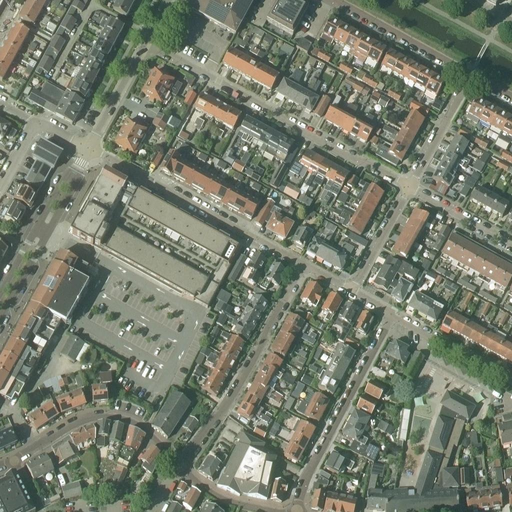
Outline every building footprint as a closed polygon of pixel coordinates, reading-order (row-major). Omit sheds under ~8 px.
[(46,0),(28,0),(27,2),(43,10),(48,1),(46,0)] [(118,0),(112,11),(126,18),(131,7),(118,0)] [(197,4),(192,12),(235,35),(253,0),(198,0),(196,3),(197,4)] [(277,0),(266,22),(292,36),(307,8),(297,3),(292,0),(277,0)] [(478,0),(494,8),(498,0),(478,0)] [(74,1),(70,9),(68,12),(73,14),(76,10),(81,13),(85,7),(74,1)] [(23,10),(38,18),(43,10),(27,2),(23,10)] [(18,18),(33,27),(38,18),(23,10),(18,18)] [(68,12),(63,22),(73,28),(76,22),(71,19),(73,14),(68,12)] [(330,20),(321,36),(333,42),(342,27),(330,20)] [(110,21),(104,31),(117,38),(123,28),(110,21)] [(63,22),(57,32),(62,35),(64,30),(70,34),(73,28),(63,22)] [(14,26),(9,36),(23,43),(29,34),(14,26)] [(342,27),(333,42),(344,48),(352,32),(342,27)] [(104,31),(98,41),(112,49),(117,38),(104,31)] [(57,32),(51,42),(62,48),(65,42),(59,39),(62,35),(57,32)] [(352,32),(344,48),(350,51),(348,55),(353,58),(363,38),(352,32)] [(9,36),(4,45),(18,53),(23,43),(9,36)] [(236,38),(233,45),(243,50),(248,39),(245,37),(242,41),(236,38)] [(363,38),(353,58),(357,60),(359,57),(366,60),(374,45),(363,38)] [(248,39),(243,50),(253,55),(258,45),(255,43),(252,48),(246,44),(249,40),(248,39)] [(300,40),(296,48),(295,48),(306,54),(311,46),(300,40)] [(98,41),(93,51),(106,59),(112,49),(98,41)] [(51,42),(48,48),(58,54),(62,48),(51,42)] [(3,46),(0,52),(0,56),(12,63),(18,53),(4,45),(3,46)] [(374,45),(366,60),(377,66),(385,51),(374,45)] [(48,48),(46,53),(56,58),(58,54),(48,48)] [(315,48),(311,55),(317,58),(321,51),(315,48)] [(230,50),(222,65),(231,70),(239,56),(230,50)] [(93,51),(87,62),(101,69),(106,59),(93,51)] [(326,54),(321,51),(317,58),(322,61),(326,54)] [(46,53),(43,57),(54,63),(56,58),(46,53)] [(389,53),(380,68),(392,74),(400,59),(389,53)] [(326,54),(322,61),(328,64),(331,57),(326,54)] [(0,68),(7,73),(12,63),(0,56),(0,68)] [(239,56),(231,70),(241,76),(249,61),(239,56)] [(43,57),(40,62),(51,68),(54,63),(43,57)] [(400,59),(392,74),(403,80),(411,65),(400,59)] [(31,61),(28,67),(33,69),(36,64),(31,61)] [(249,61),(241,76),(251,81),(259,66),(249,61)] [(40,62),(35,73),(40,76),(42,71),(47,74),(51,68),(40,62)] [(87,62),(82,72),(95,79),(101,69),(87,62)] [(342,63),(338,70),(344,73),(348,66),(342,63)] [(411,65),(403,80),(414,86),(423,71),(411,65)] [(259,66),(251,81),(261,86),(269,72),(259,66)] [(348,66),(344,73),(350,76),(353,69),(348,66)] [(276,95),(284,99),(300,72),(296,70),(288,83),(284,81),(276,95)] [(423,71),(414,86),(425,92),(433,77),(423,71)] [(82,72),(76,82),(80,84),(90,89),(95,79),(82,72)] [(148,83),(169,95),(169,94),(176,98),(182,86),(177,83),(174,88),(173,87),(175,83),(167,79),(168,77),(163,74),(162,76),(155,72),(148,83)] [(269,72),(261,86),(271,92),(279,77),(269,72)] [(300,72),(284,99),(293,104),(301,90),(296,88),(304,74),(300,72)] [(301,90),(293,104),(301,109),(319,76),(316,74),(313,79),(305,93),(301,90)] [(319,76),(301,109),(310,114),(318,100),(313,97),(321,83),(320,83),(321,80),(323,77),(320,75),(319,76)] [(365,76),(362,82),(368,86),(372,79),(365,76)] [(433,77),(425,92),(436,98),(444,83),(433,77)] [(347,79),(344,84),(352,89),(355,83),(347,79)] [(372,79),(368,86),(375,90),(378,83),(372,79)] [(66,90),(71,93),(84,100),(90,89),(80,84),(76,82),(72,80),(66,90)] [(162,106),(169,95),(148,83),(142,95),(149,99),(148,101),(153,104),(154,102),(162,106)] [(352,90),(360,94),(364,88),(355,83),(352,89),(352,90)] [(27,102),(72,126),(76,117),(79,118),(81,113),(79,112),(83,104),(45,84),(40,94),(33,91),(27,102)] [(364,88),(360,94),(366,97),(369,91),(364,88)] [(390,89),(387,96),(392,99),(396,92),(390,89)] [(11,97),(15,99),(19,92),(15,90),(11,97)] [(189,92),(184,103),(183,104),(190,107),(196,96),(189,92)] [(396,92),(392,99),(398,103),(402,95),(396,92)] [(376,104),(380,97),(374,93),(370,101),(376,104)] [(201,95),(193,110),(204,115),(211,100),(201,95)] [(323,97),(313,115),(320,119),(329,101),(323,97)] [(336,97),(323,121),(332,125),(339,112),(335,110),(341,99),(336,97)] [(377,106),(385,110),(389,102),(381,98),(377,106)] [(211,100),(204,115),(213,121),(221,106),(211,100)] [(431,108),(439,113),(443,105),(435,100),(431,108)] [(476,100),(467,115),(466,119),(477,125),(479,122),(488,107),(476,100)] [(388,113),(393,104),(389,102),(385,110),(384,110),(388,113)] [(412,102),(409,108),(414,111),(418,105),(412,102)] [(339,112),(332,125),(341,130),(353,107),(349,105),(347,110),(342,107),(339,112)] [(418,105),(414,111),(425,117),(429,111),(418,105)] [(221,106),(213,121),(223,126),(231,111),(221,106)] [(353,107),(341,130),(349,135),(350,132),(356,121),(352,119),(357,109),(353,107)] [(488,107),(479,122),(490,128),(498,113),(488,107)] [(231,111),(223,126),(233,131),(241,117),(231,111)] [(350,132),(349,135),(357,139),(373,111),(372,111),(369,116),(366,114),(363,119),(359,117),(356,121),(350,132)] [(373,111),(357,139),(365,144),(373,130),(375,126),(371,123),(376,113),(373,111)] [(396,117),(419,130),(424,121),(410,113),(408,118),(401,115),(401,114),(398,113),(396,117)] [(498,113),(490,128),(501,134),(502,132),(509,118),(498,113)] [(155,119),(166,126),(169,120),(158,114),(155,119)] [(396,117),(391,114),(389,118),(403,126),(401,130),(414,138),(419,130),(396,117)] [(502,132),(501,134),(511,140),(509,144),(511,145),(511,120),(509,118),(502,132)] [(151,126),(163,132),(166,126),(155,119),(151,126)] [(246,119),(238,133),(243,136),(240,141),(245,144),(255,124),(246,119)] [(0,120),(0,138),(2,140),(4,137),(8,139),(13,138),(16,133),(9,129),(9,127),(9,126),(0,120)] [(197,126),(196,130),(199,132),(204,123),(200,121),(197,126)] [(127,122),(121,134),(141,145),(147,133),(139,129),(140,127),(135,124),(134,126),(127,122)] [(255,124),(245,144),(250,146),(252,141),(257,144),(265,130),(255,124)] [(382,130),(392,136),(410,146),(414,138),(401,130),(398,135),(384,127),(382,130)] [(460,128),(457,135),(468,141),(472,135),(460,128)] [(265,130),(257,144),(262,146),(259,151),(263,154),(274,134),(265,130)] [(135,156),(141,145),(121,134),(114,145),(122,149),(120,151),(125,154),(127,152),(135,156)] [(274,134),(263,154),(268,156),(274,159),(284,140),(274,134)] [(394,143),(391,147),(405,155),(410,146),(392,136),(390,140),(394,143)] [(369,143),(375,146),(378,140),(372,137),(369,143)] [(477,137),(474,144),(479,147),(483,140),(477,137)] [(455,138),(450,147),(463,154),(466,149),(470,152),(473,148),(455,138)] [(284,140),(274,159),(278,161),(283,164),(293,145),(284,140)] [(483,140),(479,147),(485,150),(488,143),(483,140)] [(37,162),(26,183),(39,190),(50,169),(52,171),(61,155),(41,144),(33,160),(37,162)] [(400,163),(405,155),(391,147),(389,151),(380,147),(378,151),(400,163)] [(463,165),(467,167),(469,163),(461,158),(463,154),(450,147),(446,155),(463,165)] [(504,151),(500,158),(507,162),(510,155),(504,151)] [(296,158),(289,172),(294,175),(298,177),(303,168),(307,170),(315,157),(306,152),(305,154),(302,161),(296,158)] [(150,165),(155,168),(162,157),(156,154),(150,165)] [(169,177),(179,159),(170,154),(161,170),(165,173),(164,174),(169,177)] [(245,154),(240,163),(245,166),(250,157),(245,154)] [(480,161),(485,164),(489,157),(484,154),(480,161)] [(226,155),(223,161),(230,165),(234,159),(226,155)] [(441,163),(454,171),(457,166),(465,171),(467,167),(463,165),(446,155),(441,163)] [(307,181),(304,186),(308,189),(309,186),(323,161),(315,157),(307,170),(312,173),(308,181),(307,181)] [(179,181),(188,164),(179,159),(169,177),(170,177),(170,176),(179,181)] [(233,167),(232,169),(241,174),(245,166),(236,161),(233,167)] [(308,189),(307,191),(311,193),(315,185),(319,188),(324,179),(331,166),(323,161),(309,186),(308,189)] [(441,163),(437,172),(454,181),(456,177),(452,175),(454,171),(441,163)] [(188,186),(197,169),(188,164),(179,181),(188,186)] [(329,182),(319,199),(323,202),(340,171),(331,166),(324,179),(329,182)] [(280,167),(269,186),(276,189),(286,170),(280,167)] [(197,191),(206,174),(197,169),(188,186),(197,191)] [(244,175),(250,179),(253,172),(248,169),(244,175)] [(340,171),(323,202),(327,204),(331,195),(336,198),(349,175),(340,171)] [(93,246),(193,301),(194,301),(200,299),(209,304),(206,309),(207,309),(241,248),(104,172),(69,235),(92,248),(93,246)] [(253,172),(250,179),(258,183),(261,176),(253,172)] [(432,180),(433,181),(448,189),(451,184),(452,185),(454,181),(437,172),(432,180)] [(471,179),(477,182),(479,177),(478,176),(479,175),(474,173),(471,179)] [(205,196),(215,179),(206,174),(197,191),(205,196)] [(350,177),(346,185),(353,189),(358,181),(350,177)] [(214,201),(224,184),(215,179),(205,196),(214,201)] [(467,181),(464,187),(469,190),(473,184),(467,181)] [(367,191),(365,196),(378,203),(383,194),(360,182),(358,186),(367,191)] [(223,206),(233,188),(224,184),(214,201),(223,206)] [(5,197),(21,206),(29,211),(36,198),(12,185),(5,197)] [(288,185),(283,194),(291,198),(296,189),(288,185)] [(464,187),(460,195),(465,198),(469,190),(464,187)] [(232,210),(242,193),(233,188),(223,206),(232,210)] [(470,201),(480,206),(487,194),(477,188),(470,201)] [(296,189),(291,198),(296,201),(300,192),(301,192),(296,189)] [(241,215),(251,198),(242,193),(232,210),(241,215)] [(378,203),(365,196),(360,193),(356,201),(374,211),(378,203)] [(487,194),(480,206),(490,212),(497,200),(487,194)] [(336,201),(341,204),(345,198),(340,195),(336,201)] [(251,198),(241,215),(251,220),(260,203),(251,198)] [(497,200),(490,212),(502,219),(509,206),(497,200)] [(273,206),(274,205),(267,201),(254,224),(261,228),(264,223),(273,206)] [(358,208),(355,212),(369,220),(374,211),(356,201),(353,205),(358,208)] [(4,220),(17,227),(25,212),(10,204),(6,210),(9,211),(4,220)] [(282,211),(273,206),(264,223),(268,225),(265,231),(274,236),(287,212),(283,209),(282,211)] [(335,212),(365,228),(369,220),(355,212),(353,216),(337,208),(335,212)] [(306,210),(301,220),(306,222),(312,213),(306,210)] [(341,227),(360,237),(365,228),(335,212),(334,211),(332,215),(344,222),(341,227)] [(415,211),(410,220),(424,228),(427,224),(433,227),(435,223),(415,211)] [(287,212),(274,236),(284,241),(293,225),(289,223),(293,215),(288,212),(287,212)] [(405,229),(421,238),(424,233),(422,232),(424,228),(410,220),(405,229)] [(314,239),(306,253),(314,257),(327,235),(332,226),(328,224),(318,242),(314,239)] [(292,244),(296,246),(295,247),(302,251),(303,248),(304,248),(313,232),(301,226),(292,244)] [(327,235),(314,257),(323,262),(331,248),(327,246),(331,238),(327,236),(329,231),(334,234),(337,228),(332,226),(327,235)] [(438,236),(445,240),(450,231),(443,227),(438,236)] [(405,229),(400,237),(415,245),(418,240),(419,241),(421,238),(405,229)] [(454,234),(441,256),(452,262),(465,239),(454,233),(454,234)] [(396,245),(413,254),(417,257),(419,253),(413,249),(415,245),(400,237),(396,245)] [(465,239),(452,262),(463,268),(475,245),(465,239)] [(331,248),(323,262),(332,267),(344,245),(339,242),(335,251),(331,248)] [(344,245),(332,267),(340,272),(353,249),(344,245)] [(391,253),(406,262),(409,256),(411,257),(413,254),(396,245),(391,253)] [(475,245),(463,268),(473,273),(486,251),(475,245)] [(486,251),(473,273),(484,279),(496,256),(486,251)] [(427,258),(433,262),(435,257),(429,253),(427,258)] [(80,281),(88,285),(91,279),(84,275),(88,268),(73,259),(72,261),(59,254),(53,266),(80,281)] [(252,273),(249,278),(247,281),(255,286),(260,276),(258,274),(265,261),(255,255),(247,270),(252,273)] [(240,256),(231,272),(238,275),(246,260),(240,256)] [(496,256),(484,279),(494,285),(507,262),(496,256)] [(388,260),(373,286),(376,288),(375,290),(387,297),(404,266),(401,264),(399,267),(388,260)] [(426,273),(431,264),(424,261),(420,270),(426,273)] [(511,264),(507,262),(494,285),(505,291),(507,288),(511,278),(511,264)] [(273,265),(260,289),(265,292),(270,283),(277,287),(286,272),(273,265)] [(53,266),(30,306),(60,323),(65,326),(88,285),(80,281),(53,266)] [(404,266),(387,297),(390,299),(391,298),(395,301),(396,302),(399,304),(400,303),(401,304),(407,294),(408,295),(411,289),(410,288),(418,274),(412,271),(412,270),(404,266)] [(438,269),(436,273),(444,277),(446,273),(438,269)] [(423,272),(415,287),(419,289),(422,284),(421,284),(424,279),(425,277),(434,281),(437,277),(427,272),(426,274),(423,272)] [(446,273),(444,277),(452,282),(455,278),(446,273)] [(434,281),(433,283),(438,286),(442,280),(437,277),(434,281)] [(459,280),(456,284),(465,289),(467,285),(461,281),(459,280)] [(300,300),(312,307),(315,308),(322,296),(320,295),(321,292),(308,285),(300,300)] [(467,285),(465,289),(473,294),(476,289),(467,285)] [(449,293),(454,295),(458,289),(453,286),(449,293)] [(264,294),(255,288),(252,294),(261,299),(264,294)] [(480,291),(477,296),(486,301),(488,296),(485,294),(480,291)] [(407,308),(417,313),(424,300),(427,296),(421,293),(420,296),(415,294),(407,308)] [(330,296),(321,311),(328,316),(325,321),(329,323),(332,318),(341,303),(330,296)] [(424,300),(417,313),(426,318),(433,305),(435,300),(427,296),(424,300)] [(488,296),(486,301),(494,305),(497,301),(488,296)] [(244,304),(262,314),(268,305),(253,297),(250,302),(246,300),(244,304)] [(433,305),(426,318),(435,323),(445,306),(435,300),(433,305)] [(219,302),(216,309),(220,311),(224,304),(219,302)] [(220,311),(219,314),(221,315),(227,318),(228,318),(229,316),(233,309),(226,306),(224,304),(220,311)] [(245,310),(242,315),(257,323),(262,314),(244,304),(242,308),(245,310)] [(338,320),(335,325),(341,328),(344,330),(342,334),(341,336),(346,339),(352,327),(349,326),(357,311),(346,305),(338,320)] [(511,309),(505,305),(503,310),(511,315),(511,314),(511,309)] [(24,318),(53,334),(60,323),(30,306),(24,318)] [(294,316),(308,324),(311,318),(306,315),(306,316),(297,310),(294,316)] [(449,313),(441,327),(450,332),(458,318),(461,313),(456,311),(454,315),(449,313)] [(357,324),(353,330),(355,331),(365,337),(373,321),(366,317),(366,316),(362,314),(357,324)] [(500,326),(506,315),(504,314),(498,325),(500,326)] [(225,322),(227,318),(221,315),(216,324),(220,326),(223,321),(225,322)] [(233,322),(252,332),(257,323),(242,315),(240,320),(235,318),(234,319),(233,321),(233,322)] [(506,315),(500,326),(502,327),(508,316),(506,315)] [(284,326),(302,336),(305,331),(301,329),(304,324),(290,316),(284,326)] [(17,330),(47,346),(53,334),(24,318),(17,330)] [(458,318),(450,332),(459,337),(467,323),(458,318)] [(235,328),(232,334),(247,342),(252,332),(233,322),(231,326),(235,328)] [(467,323),(459,337),(468,341),(476,328),(467,323)] [(284,326),(280,334),(294,342),(296,338),(300,340),(302,336),(284,326)] [(476,328),(468,341),(477,346),(485,333),(476,328)] [(485,333),(477,346),(486,351),(494,337),(496,334),(487,329),(485,333)] [(10,342),(40,359),(47,346),(17,330),(10,342)] [(227,341),(225,345),(240,353),(244,345),(223,333),(220,337),(227,341)] [(275,343),(293,353),(295,349),(298,344),(294,342),(280,334),(275,343)] [(70,337),(60,356),(74,364),(75,361),(80,364),(90,348),(70,337)] [(494,337),(486,351),(495,356),(503,342),(494,337)] [(306,342),(305,342),(313,347),(315,342),(313,341),(308,338),(307,338),(306,342)] [(344,344),(357,350),(359,345),(347,339),(344,344)] [(3,356),(32,372),(40,359),(10,342),(3,356)] [(383,352),(379,359),(391,365),(393,361),(401,347),(393,342),(391,347),(389,346),(385,353),(383,352)] [(503,342),(495,356),(504,361),(511,347),(503,342)] [(275,343),(270,352),(284,360),(287,355),(290,357),(293,353),(275,343)] [(319,349),(325,352),(328,346),(322,343),(319,349)] [(225,345),(220,354),(235,362),(240,353),(225,345)] [(331,356),(348,365),(354,355),(339,347),(337,345),(332,356),(331,356)] [(401,347),(393,361),(398,363),(396,368),(401,371),(403,366),(404,366),(409,356),(407,355),(409,351),(401,347)] [(202,348),(199,354),(208,359),(211,354),(212,353),(202,348)] [(90,352),(85,362),(92,366),(93,364),(95,362),(95,359),(96,357),(96,355),(95,352),(90,352)] [(199,354),(195,364),(199,366),(200,366),(201,365),(205,357),(199,354)] [(208,359),(230,371),(235,362),(220,354),(218,358),(211,354),(208,359)] [(403,376),(412,381),(424,358),(414,354),(403,376)] [(0,360),(0,375),(23,388),(32,372),(3,356),(0,360)] [(263,366),(282,377),(284,373),(279,370),(282,364),(269,356),(263,366)] [(331,362),(328,368),(343,376),(348,365),(331,356),(329,360),(331,362)] [(230,371),(208,359),(206,362),(213,366),(211,371),(226,379),(230,371)] [(299,359),(295,366),(301,370),(306,362),(299,359)] [(258,376),(271,384),(274,379),(279,381),(280,381),(291,387),(294,383),(286,379),(282,377),(263,366),(258,376)] [(310,366),(308,371),(315,375),(317,370),(310,366)] [(316,376),(320,377),(337,386),(343,376),(328,368),(325,374),(322,372),(319,371),(316,376)] [(376,370),(374,376),(383,381),(386,375),(376,370)] [(211,371),(206,380),(221,388),(226,379),(211,371)] [(101,389),(91,389),(93,404),(107,403),(106,388),(106,386),(111,385),(110,373),(98,374),(99,386),(101,386),(101,389)] [(195,373),(192,379),(197,382),(200,376),(195,373)] [(0,375),(0,397),(10,404),(11,402),(15,397),(18,399),(24,389),(23,388),(0,375)] [(394,375),(390,384),(396,387),(401,379),(394,375)] [(77,388),(83,386),(80,376),(74,379),(77,388)] [(253,385),(280,401),(282,397),(274,392),(268,389),(271,384),(258,376),(253,385)] [(320,383),(317,389),(332,397),(337,386),(320,377),(317,382),(320,383)] [(298,384),(306,388),(308,383),(301,379),(298,384)] [(216,398),(221,388),(206,380),(201,390),(216,398)] [(61,391),(60,389),(64,387),(61,381),(58,382),(57,381),(51,384),(55,394),(61,391)] [(378,401),(381,396),(385,398),(389,392),(370,383),(364,394),(378,401)] [(297,384),(292,394),(299,397),(304,387),(297,384)] [(49,397),(43,385),(38,388),(44,400),(49,397)] [(247,395),(261,403),(264,398),(269,401),(269,400),(278,405),(280,401),(253,385),(247,395)] [(67,397),(73,411),(85,406),(80,392),(67,397)] [(407,491),(394,491),(393,491),(393,493),(384,494),(384,511),(385,511),(384,511),(457,511),(457,493),(449,493),(448,489),(458,488),(457,471),(445,472),(453,447),(456,448),(464,423),(465,420),(468,422),(474,409),(446,393),(439,406),(441,407),(428,449),(426,454),(413,495),(406,495),(407,491)] [(173,394),(162,411),(179,422),(190,405),(173,394)] [(247,395),(242,405),(261,415),(263,411),(258,408),(261,403),(247,395)] [(314,396),(309,407),(323,414),(329,403),(314,396)] [(61,416),(73,411),(67,397),(55,401),(61,416)] [(378,413),(381,407),(362,398),(356,409),(370,416),(373,411),(378,413)] [(39,412),(47,424),(58,417),(50,405),(39,412)] [(267,425),(267,424),(270,420),(264,417),(261,415),(242,405),(236,415),(250,423),(253,417),(267,425)] [(309,407),(303,417),(318,424),(323,414),(309,407)] [(395,441),(404,442),(408,411),(399,410),(395,441)] [(162,411),(151,427),(151,428),(167,439),(179,422),(162,411)] [(36,432),(47,424),(39,412),(28,420),(36,432)] [(354,413),(348,424),(363,432),(366,427),(373,430),(376,424),(354,413)] [(190,419),(183,429),(191,434),(198,424),(190,419)] [(380,422),(376,430),(384,434),(385,432),(388,426),(380,422)] [(107,438),(110,425),(110,424),(97,424),(97,439),(97,448),(104,448),(104,439),(107,438)] [(109,442),(119,444),(123,426),(113,424),(109,442)] [(300,424),(294,435),(308,443),(314,431),(300,424)] [(353,442),(348,452),(362,459),(362,458),(373,463),(377,455),(382,458),(383,455),(379,453),(379,451),(368,445),(367,448),(364,447),(367,441),(360,438),(363,432),(348,424),(342,436),(353,442)] [(496,427),(501,448),(508,446),(509,451),(511,450),(511,444),(507,424),(496,427)] [(388,426),(385,432),(391,436),(394,430),(388,426)] [(80,432),(89,448),(94,446),(94,440),(94,434),(92,427),(83,430),(80,432)] [(120,446),(115,467),(116,467),(126,472),(127,471),(134,456),(145,436),(129,428),(125,448),(120,446)] [(263,438),(266,433),(257,428),(254,433),(263,438)] [(0,436),(0,441),(4,450),(16,445),(10,432),(0,436)] [(69,438),(78,455),(79,454),(79,453),(89,450),(89,448),(80,432),(69,438)] [(239,443),(217,487),(217,488),(239,497),(240,495),(266,501),(276,458),(274,457),(261,451),(264,446),(250,439),(252,437),(241,432),(236,442),(239,443)] [(477,445),(476,433),(469,434),(470,446),(477,445)] [(294,435),(288,446),(303,453),(308,443),(294,435)] [(79,456),(78,455),(69,438),(69,437),(51,449),(58,467),(79,456)] [(261,451),(274,457),(276,452),(264,446),(261,451)] [(288,446),(283,457),(297,464),(303,453),(288,446)] [(141,469),(151,478),(157,466),(154,464),(161,456),(151,448),(140,462),(144,465),(141,469)] [(34,459),(43,477),(53,472),(45,456),(40,459),(39,457),(34,459)] [(325,469),(338,476),(343,468),(350,472),(353,465),(345,461),(344,463),(331,457),(325,469)] [(208,459),(199,474),(212,482),(226,459),(224,458),(221,462),(217,459),(215,463),(208,459)] [(33,482),(43,477),(34,459),(30,461),(31,463),(25,466),(33,482)] [(366,510),(384,511),(384,494),(374,493),(376,478),(380,478),(382,467),(372,465),(370,477),(367,492),(366,510)] [(116,494),(126,472),(116,467),(113,474),(115,475),(112,481),(114,482),(110,491),(116,494)] [(321,472),(318,477),(327,482),(330,477),(321,472)] [(468,486),(467,472),(458,472),(459,487),(468,486)] [(0,482),(0,511),(33,511),(15,473),(4,478),(5,480),(0,482)] [(295,482),(296,479),(285,473),(284,479),(295,482)] [(310,510),(318,511),(321,511),(325,495),(317,493),(318,486),(327,488),(328,483),(319,478),(316,484),(313,484),(311,493),(314,494),(310,510)] [(274,483),(270,501),(281,504),(283,494),(285,494),(286,488),(284,488),(285,485),(282,485),(282,483),(277,481),(277,483),(274,483)] [(61,489),(64,498),(64,500),(82,495),(78,484),(61,489)] [(475,486),(478,511),(490,510),(487,493),(479,494),(479,491),(482,491),(481,485),(475,486)] [(183,506),(191,511),(200,495),(185,486),(182,492),(183,494),(181,496),(179,494),(175,499),(183,506)] [(466,511),(470,511),(478,511),(475,486),(476,495),(471,495),(470,491),(464,491),(466,511)] [(487,493),(490,510),(501,508),(499,487),(487,488),(487,493)] [(327,495),(323,511),(336,511),(340,495),(332,493),(329,494),(328,495),(327,495)] [(340,495),(336,511),(353,511),(356,501),(347,499),(348,497),(340,495)]
